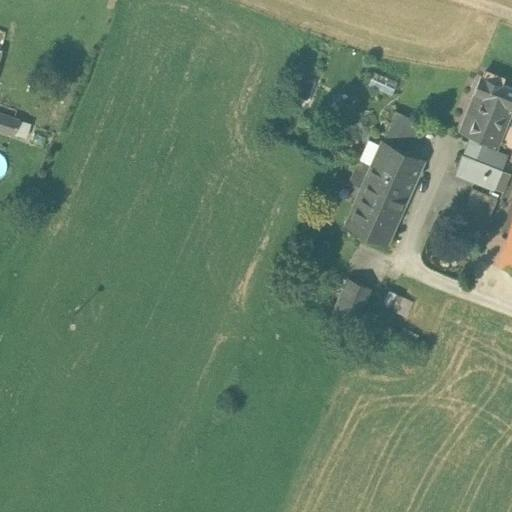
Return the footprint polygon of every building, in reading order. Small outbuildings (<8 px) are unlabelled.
[(314,83),(295,75),(288,93),(307,101),(314,83)] [(511,111),(511,86),(481,75),(458,130),(498,145),(511,111)] [(421,123),(395,111),(385,135),(410,146),(421,123)] [(19,119),(0,112),(0,128),(14,133),(19,119)] [(470,158),(476,143),(467,139),(454,172),(502,191),(509,173),(501,170),(470,158)] [(507,155),(476,143),(470,158),(501,170),(507,155)] [(422,163),(380,145),(371,165),(361,189),(347,219),(388,237),(422,163)] [(361,189),(371,165),(358,159),(347,183),(361,189)] [(497,197),(472,187),(458,220),(483,230),(497,197)] [(511,228),(500,264),(511,267),(511,228)] [(479,255),(485,258),(491,249),(494,250),(498,242),(489,238),(479,255)] [(371,287),(347,276),(333,309),(357,320),(371,287)] [(401,297),(389,290),(379,310),(391,316),(401,297)]
